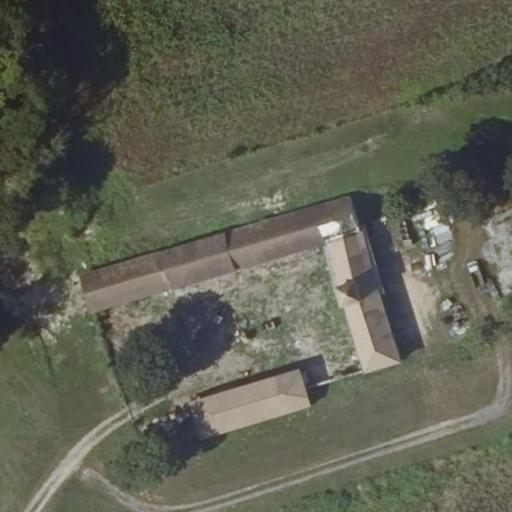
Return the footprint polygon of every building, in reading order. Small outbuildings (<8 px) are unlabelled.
[(486,187),(464,193),(488,275),(511,268),(486,187)] [(355,192),(87,270),(98,307),(246,263),(334,238),(362,331),(396,321),(391,304),(365,223),(355,192)] [(488,275),(464,193),(365,223),(391,304),(488,275)] [(396,321),(362,331),(367,348),(401,338),(396,321)] [(406,356),(401,338),(367,348),(372,366),(406,356)] [(197,396),(207,431),(315,401),(310,382),(339,373),(335,356),(197,396)]
